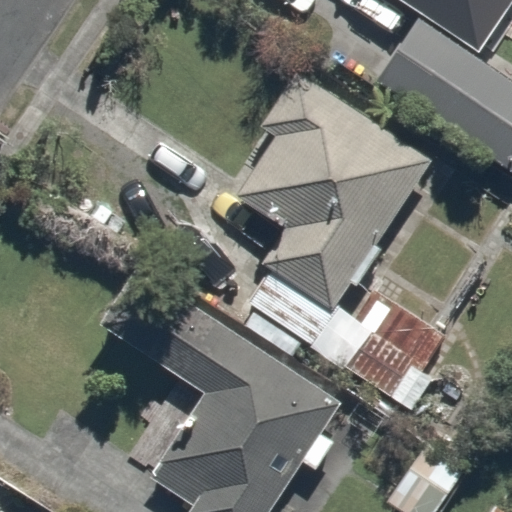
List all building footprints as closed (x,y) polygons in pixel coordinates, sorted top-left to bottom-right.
[(391,0),(405,9),(419,18),(431,0),(391,0)] [(511,162),(511,82),(405,9),(362,72),(506,172),(511,162)] [(258,263),(225,312),(289,353),(416,156),(279,67),(245,119),(268,134),(227,198),(262,220),(242,252),(258,263)] [(148,178),(91,139),(70,171),(127,210),(148,178)] [(243,511),(323,394),(120,256),(77,319),(190,395),(138,472),(175,497),(166,510),(169,511),(243,511)] [(432,511),(472,444),(428,419),(382,498),(405,511),(432,511)] [(511,511),(479,491),(465,511),(511,511)]
